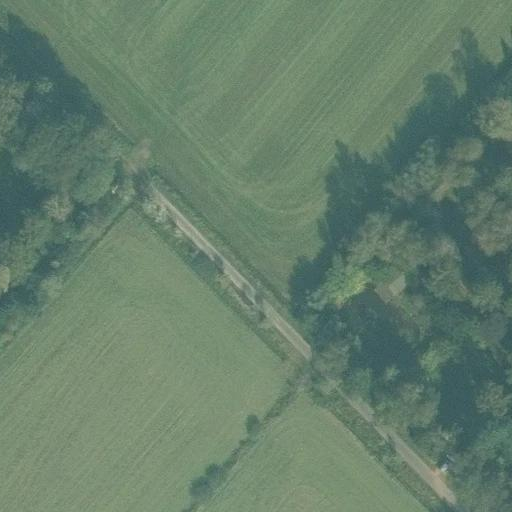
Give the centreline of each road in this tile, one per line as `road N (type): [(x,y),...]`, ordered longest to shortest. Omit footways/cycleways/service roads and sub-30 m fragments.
road 1 (unclassified): [(464,511),(157,194)]
road 2 (track): [(157,194),(0,33)]
